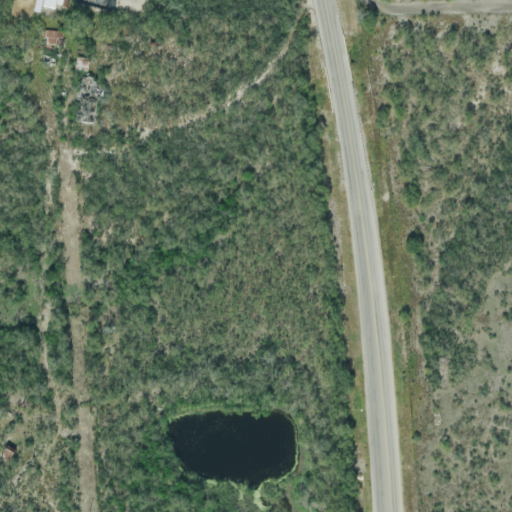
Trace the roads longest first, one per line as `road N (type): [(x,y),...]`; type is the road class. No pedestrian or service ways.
road 1 (track): [(51,511),(67,423),(57,185),(226,83),(297,0)]
road 2 (primary): [(385,511),(368,272),(321,0)]
